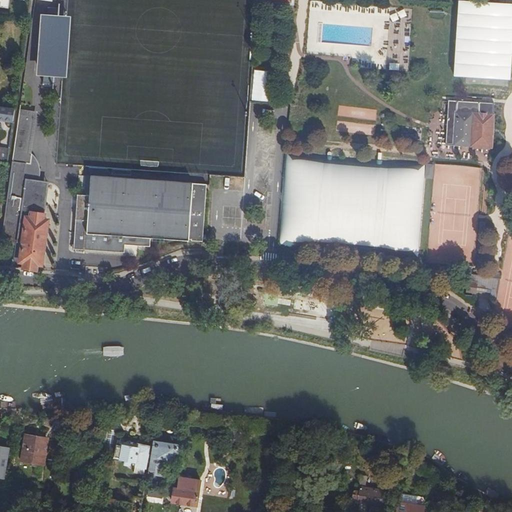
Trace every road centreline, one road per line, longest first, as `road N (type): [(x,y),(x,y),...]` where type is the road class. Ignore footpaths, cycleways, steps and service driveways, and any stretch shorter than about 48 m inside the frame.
road 1 (residential): [(511,365),(462,313),(387,282),(219,262),(172,267),(110,288),(0,278)]
road 2 (unknown): [(475,324),(493,149)]
